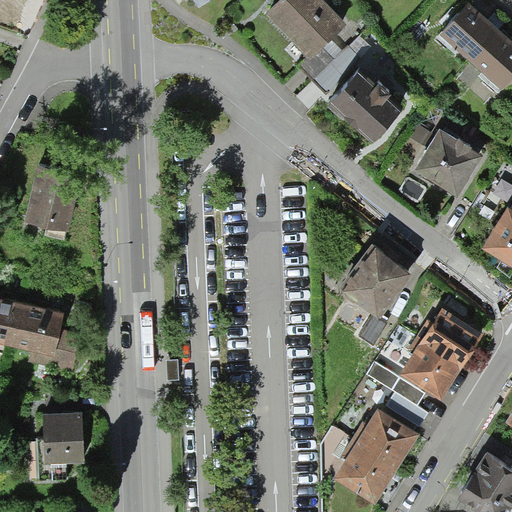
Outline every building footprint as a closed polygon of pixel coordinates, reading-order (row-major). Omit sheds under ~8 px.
[(327,90),(360,56),(340,36),(350,26),(324,0),(284,0),(267,17),(308,57),(301,64),(327,90)] [(470,63),(502,37),(470,6),(442,35),(470,63)] [(511,46),(502,37),(470,63),(501,93),(511,81),(511,46)] [(373,144),(405,111),(365,73),(333,106),(373,144)] [(459,199),(486,157),(444,130),(417,172),(459,199)] [(28,224),(73,233),(82,181),(38,172),(28,224)] [(486,250),(511,267),(511,211),(486,250)] [(387,322),(416,274),(375,250),(338,313),(366,330),(375,314),(387,322)] [(24,304),(0,298),(0,344),(14,348),(24,304)] [(64,313),(24,304),(14,348),(31,352),(28,363),(72,373),(82,334),(61,329),(64,313)] [(418,349),(463,370),(486,329),(443,305),(418,349)] [(463,370),(418,349),(404,374),(380,360),(371,376),(424,406),(429,396),(444,404),(463,370)] [(357,447),(398,475),(422,438),(378,412),(357,447)] [(50,466),(87,463),(83,414),(46,417),(50,466)] [(398,475),(357,447),(336,481),(380,507),(398,475)] [(488,511),(507,511),(511,502),(511,474),(479,458),(460,498),(488,511)]
